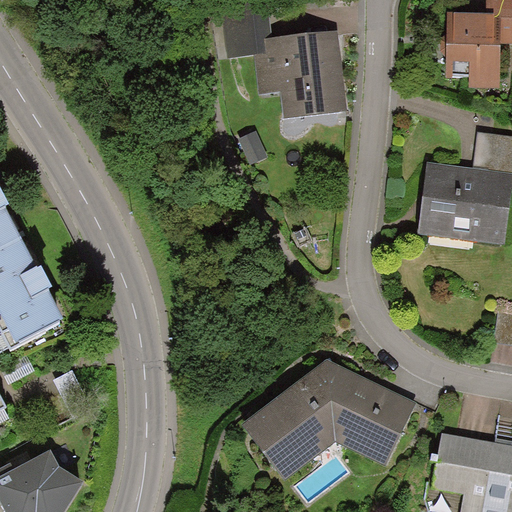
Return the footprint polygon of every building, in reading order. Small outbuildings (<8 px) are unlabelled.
[(488,0),(489,17),(485,17),(451,17),(451,35),(442,42),(442,53),(451,58),(451,78),(500,78),(500,43),(511,43),(511,1),(505,2),(505,0),(488,0)] [(265,3),(229,7),(233,47),(269,44),(265,3)] [(334,38),(260,47),(263,80),(286,77),(290,112),(342,106),(334,38)] [(499,240),(507,177),(511,177),(511,139),(492,137),(486,182),(463,179),(463,173),(433,170),(426,231),(499,240)] [(0,329),(11,350),(61,324),(46,295),(51,292),(39,269),(33,272),(0,211),(7,208),(0,194),(0,329)] [(511,311),(499,310),(494,339),(511,342),(511,311)] [(329,368),(250,425),(286,474),(319,453),(306,434),(325,422),(354,435),(348,446),(388,465),(415,410),(329,368)] [(0,414),(8,410),(0,395),(0,414)] [(511,511),(511,445),(442,433),(432,489),(464,494),(461,511),(511,511)] [(12,465),(0,471),(0,493),(11,511),(64,511),(82,483),(59,468),(51,453),(16,471),(12,465)]
